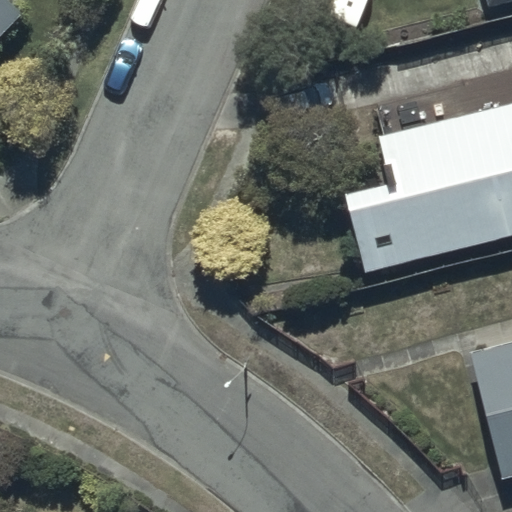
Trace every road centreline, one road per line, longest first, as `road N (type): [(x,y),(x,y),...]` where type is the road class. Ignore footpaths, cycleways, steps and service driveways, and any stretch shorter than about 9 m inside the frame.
road 1 (residential): [(60,325),(202,0)]
road 2 (residential): [(60,325),(180,392),(299,479),(330,511)]
